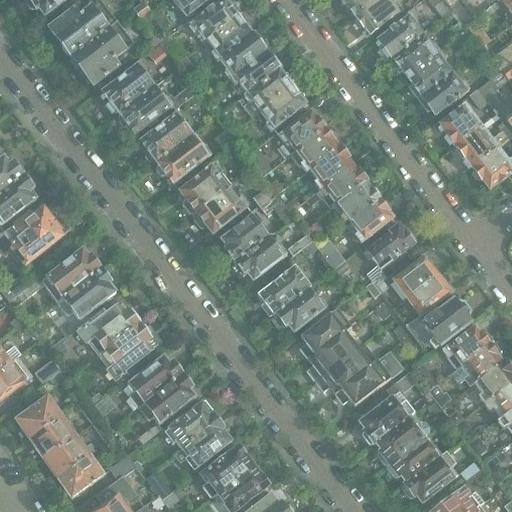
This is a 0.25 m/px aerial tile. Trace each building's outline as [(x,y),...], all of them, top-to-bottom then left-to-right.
[(44,19),(69,0),(25,0),(26,1),(25,6),(29,11),(34,11),(36,14),(38,12),(44,19)] [(104,11),(95,0),(75,0),(65,8),(69,14),(48,30),(61,47),(61,52),(65,58),(70,58),(71,59),(115,24),(105,10),(104,11)] [(170,0),(185,20),(211,0),(170,0)] [(340,0),(340,1),(354,20),(381,0),(340,0)] [(394,3),(391,5),(387,0),(381,0),(354,20),(368,39),(402,13),(394,3)] [(425,0),(432,9),(442,2),(440,0),(425,0)] [(441,0),(448,8),(456,2),(454,0),(441,0)] [(511,0),(507,0),(502,4),(511,17),(511,0)] [(232,6),(229,8),(224,1),(201,18),(199,15),(186,24),(194,35),(197,33),(205,43),(240,16),(232,6)] [(485,12),(494,5),(492,2),(491,1),(488,3),(481,8),(485,12)] [(471,22),(461,9),(456,2),(448,8),(453,14),(461,24),(464,28),(471,22)] [(141,4),(132,11),(140,22),(149,14),(141,4)] [(246,30),(248,28),(240,16),(205,43),(213,54),(210,56),(216,64),(219,61),(219,62),(251,37),(246,30)] [(414,26),(415,24),(409,16),(376,41),(381,48),(378,51),(388,64),(423,38),(414,26)] [(472,22),(471,22),(464,28),(468,34),(474,42),(480,50),(488,43),(472,22)] [(115,24),(71,59),(72,60),(72,66),(76,71),(81,73),(93,89),(130,61),(125,53),(133,47),(115,24)] [(461,24),(453,30),(460,39),(468,34),(464,28),(461,24)] [(159,46),(160,46),(169,39),(164,32),(154,39),(159,46)] [(474,42),(468,34),(460,39),(467,48),(474,42)] [(259,47),(262,45),(254,35),(251,37),(219,62),(227,72),(224,74),(229,80),(264,54),(259,47)] [(158,46),(152,38),(142,45),(148,53),(158,46)] [(433,47),(431,49),(423,38),(388,64),(398,76),(400,75),(406,81),(439,56),(433,47)] [(173,44),(169,39),(160,46),(164,52),(173,44)] [(511,64),(511,44),(490,62),(494,68),(499,74),(500,73),(511,64)] [(159,47),(148,55),(156,65),(167,57),(159,47)] [(272,59),(270,61),(264,54),(229,80),(234,88),(237,86),(245,96),(277,71),(280,70),(272,59)] [(443,64),(444,63),(439,56),(406,81),(410,87),(407,89),(417,102),(451,75),(443,64)] [(511,79),(511,64),(500,73),(508,83),(511,79)] [(117,117),(156,87),(139,66),(101,95),(107,103),(106,104),(107,106),(105,111),(110,117),(116,117),(117,117)] [(499,74),(494,68),(484,75),(489,82),(499,74)] [(189,71),(183,77),(188,84),(195,79),(189,71)] [(245,96),(237,103),(251,121),(259,114),(293,87),(286,77),(283,79),(277,71),(245,96)] [(489,82),(477,92),(487,106),(492,112),(502,105),(494,94),(508,83),(500,73),(499,74),(489,82)] [(461,85),(460,86),(451,75),(417,102),(425,112),(428,110),(435,119),(468,94),(461,85)] [(118,118),(116,125),(121,131),(127,130),(128,131),(129,131),(135,138),(140,134),(167,113),(169,116),(174,112),(179,108),(173,100),(170,96),(165,100),(156,87),(117,117),(118,118)] [(179,108),(184,104),(197,95),(195,93),(191,87),(173,100),(179,108)] [(300,101),(303,99),(293,87),(259,114),(267,125),(264,127),(270,135),(305,108),(300,101)] [(220,99),(215,92),(209,97),(214,104),(220,99)] [(479,112),(487,106),(477,92),(469,98),(473,104),(479,112)] [(202,101),(197,95),(184,104),(189,110),(202,101)] [(455,149),(481,129),(464,107),(438,127),(445,136),(446,140),(451,147),(455,149)] [(319,120),(314,119),(310,114),(278,138),(284,146),(282,147),(290,157),(324,132),(323,130),(324,126),(319,120)] [(155,167),(194,137),(178,115),(139,145),(145,152),(144,153),(145,154),(143,160),(148,166),(154,166),(155,167)] [(511,139),(505,131),(491,142),(481,129),(455,149),(456,153),(461,160),(466,163),(472,171),(498,151),(497,150),(511,139)] [(222,154),(225,152),(235,145),(226,132),(213,142),(222,154)] [(330,133),(325,134),(324,132),(290,157),(298,167),(299,166),(304,173),(336,148),(333,144),(335,140),(330,133)] [(172,187),(210,158),(194,137),(155,167),(156,168),(154,173),(159,180),(165,179),(166,181),(167,180),(172,187)] [(241,152),(244,156),(246,158),(255,151),(250,144),(241,152)] [(241,152),(235,145),(225,152),(234,163),(244,156),(241,152)] [(336,148),(304,173),(306,175),(308,172),(317,183),(312,187),(317,193),(351,167),(347,163),(349,162),(348,161),(348,158),(347,154),(345,151),(342,149),(338,148),(338,147),(336,148)] [(511,159),(507,163),(498,151),(472,171),(473,175),(479,182),(482,184),(489,193),(511,175),(511,159)] [(0,195),(23,178),(21,175),(20,174),(23,172),(17,164),(14,166),(13,164),(8,168),(2,160),(0,161),(0,195)] [(266,165),(257,172),(262,179),(271,172),(266,165)] [(218,178),(221,176),(214,167),(178,194),(185,203),(182,205),(182,208),(189,217),(192,216),(193,217),(227,191),(218,178)] [(356,172),(355,173),(351,167),(305,203),(309,209),(322,200),(330,211),(332,209),(334,211),(366,187),(367,186),(366,185),(367,183),(367,181),(366,180),(366,178),(365,176),(364,175),(362,174),(360,173),(359,173),(357,172),(356,172)] [(0,233),(3,232),(6,230),(3,227),(34,202),(29,195),(33,191),(30,187),(33,184),(26,175),(23,178),(0,195),(0,233)] [(275,182),(268,187),(269,188),(274,195),(275,196),(275,197),(283,191),(275,182)] [(62,200),(71,193),(66,187),(57,193),(62,200)] [(374,191),(369,191),(366,187),(334,211),(338,217),(341,214),(350,226),(379,204),(378,202),(379,197),(374,191)] [(255,198),(260,206),(274,195),(269,188),(255,198)] [(227,191),(193,217),(194,219),(193,222),(200,230),(203,230),(205,228),(212,237),(221,230),(247,211),(240,202),(237,204),(227,191)] [(275,196),(274,195),(260,206),(266,213),(280,202),(275,196)] [(284,208),(289,214),(298,208),(293,201),(284,208)] [(384,205),(380,205),(379,204),(350,226),(347,229),(360,246),(393,222),(388,215),(390,212),(384,205)] [(57,217),(50,223),(41,212),(32,219),(30,216),(6,235),(3,232),(0,233),(0,253),(4,258),(13,250),(26,266),(62,238),(59,233),(66,228),(57,217)] [(224,254),(220,256),(228,266),(231,263),(233,265),(266,239),(257,228),(259,226),(252,218),(228,237),(221,243),(226,249),(222,252),(224,254)] [(313,226),(303,233),(306,237),(308,239),(314,234),(312,232),(316,229),(313,226)] [(406,232),(404,234),(398,227),(364,252),(366,254),(379,271),(368,279),(375,287),(409,261),(403,253),(412,246),(411,245),(414,243),(406,232)] [(302,240),(287,251),(292,258),(300,252),(311,243),(308,239),(306,237),(302,240)] [(279,248),(275,251),(266,239),(233,265),(234,267),(231,270),(238,280),(241,277),(243,279),(247,276),(253,284),(287,258),(279,248)] [(306,259),(317,251),(311,243),(300,252),(306,259)] [(24,290),(7,303),(8,305),(9,305),(13,312),(43,289),(55,305),(99,271),(97,268),(98,265),(94,260),(91,260),(88,257),(86,259),(81,252),(40,284),(39,282),(26,292),(24,290)] [(338,257),(328,264),(333,272),(343,264),(338,257)] [(399,271),(390,278),(394,282),(392,284),(406,301),(436,278),(435,277),(437,274),(432,268),(428,268),(422,260),(413,267),(410,263),(399,271)] [(340,278),(349,270),(345,264),(335,272),(340,278)] [(274,318),(308,292),(311,290),(294,268),(257,296),(274,318)] [(99,271),(55,305),(66,318),(70,315),(77,324),(114,295),(108,287),(110,285),(107,282),(108,279),(105,274),(101,274),(99,271)] [(441,280),(437,280),(436,278),(406,301),(419,319),(406,329),(422,350),(434,341),(440,350),(472,326),(469,322),(470,315),(464,306),(456,305),(453,301),(423,323),(420,319),(449,296),(444,289),(445,285),(441,280)] [(17,281),(0,294),(7,303),(24,290),(17,281)] [(375,300),(380,296),(371,284),(366,289),(375,300)] [(320,302),(316,304),(308,292),(274,318),(275,320),(272,322),(279,330),(281,328),(285,333),(288,330),(293,336),(326,310),(320,302)] [(383,321),(389,316),(381,306),(375,310),(383,321)] [(127,314),(124,317),(118,309),(107,317),(102,310),(82,325),(85,329),(77,336),(85,347),(87,345),(98,360),(138,328),(137,326),(138,323),(133,316),(129,317),(127,314)] [(309,362),(351,329),(338,311),(301,340),(306,346),(300,351),(309,362)] [(8,325),(13,331),(22,323),(18,318),(8,325)] [(27,330),(22,323),(13,331),(18,337),(27,330)] [(63,338),(73,331),(68,325),(58,332),(63,338)] [(143,330),(140,330),(138,328),(98,360),(107,371),(105,373),(118,389),(136,375),(130,368),(149,353),(144,346),(149,342),(147,340),(148,336),(143,330)] [(407,339),(402,332),(399,328),(392,333),(401,344),(407,339)] [(346,335),(352,330),(351,329),(309,362),(314,368),(307,373),(315,383),(357,351),(346,335)] [(468,334),(442,353),(447,360),(455,370),(491,343),(482,332),(479,335),(474,329),(468,334)] [(409,355),(415,350),(407,339),(401,344),(409,355)] [(60,342),(45,353),(50,359),(65,347),(60,342)] [(455,370),(450,374),(459,386),(464,383),(468,388),(473,384),(500,363),(496,357),(499,354),(491,343),(455,370)] [(377,362),(376,361),(364,346),(357,351),(315,383),(324,393),(330,389),(334,395),(377,362)] [(14,348),(3,357),(0,353),(0,370),(16,358),(17,359),(21,356),(14,348)] [(377,362),(334,395),(343,406),(348,402),(354,408),(390,380),(401,372),(388,354),(377,362)] [(0,401),(32,378),(17,359),(16,358),(0,370),(0,401)] [(171,363),(168,365),(163,359),(126,387),(132,395),(128,398),(139,411),(182,377),(171,363)] [(511,373),(511,372),(510,366),(502,362),(500,363),(473,384),(482,396),(478,399),(483,405),(511,382),(511,380),(508,376),(511,373)] [(41,371),(34,376),(41,385),(47,380),(58,372),(53,366),(51,363),(45,367),(41,371)] [(421,368),(412,374),(426,392),(435,386),(421,368)] [(53,387),(63,379),(58,372),(47,380),(48,381),(53,387)] [(188,392),(191,390),(182,377),(139,411),(147,422),(151,419),(157,426),(136,441),(141,447),(161,431),(158,428),(194,400),(188,392)] [(511,382),(483,405),(489,413),(492,410),(499,419),(511,409),(511,382)] [(380,408),(358,425),(364,432),(363,433),(361,438),(368,447),(371,448),(372,447),(372,448),(375,446),(413,416),(415,414),(406,402),(400,407),(394,398),(401,392),(395,385),(374,401),(380,408)] [(435,389),(428,394),(433,400),(438,407),(439,410),(449,402),(444,396),(442,398),(435,389)] [(96,394),(88,400),(93,406),(101,400),(96,394)] [(101,400),(95,405),(103,415),(113,408),(105,397),(101,400)] [(29,441),(60,418),(46,398),(14,422),(27,441),(29,441)] [(433,400),(424,407),(429,414),(438,407),(433,400)] [(76,407),(91,427),(98,422),(84,402),(76,407)] [(212,416),(210,418),(201,406),(166,432),(175,443),(174,445),(180,453),(217,424),(212,416)] [(511,409),(499,419),(500,421),(498,423),(503,430),(506,428),(511,436),(511,409)] [(413,416),(375,446),(377,449),(379,452),(377,454),(378,455),(377,456),(377,458),(384,468),(386,467),(387,468),(422,441),(429,436),(429,429),(426,425),(420,424),(419,424),(413,416)] [(454,427),(460,423),(456,417),(449,422),(454,427)] [(41,462),(74,438),(60,418),(29,441),(33,447),(32,448),(41,462)] [(113,440),(98,422),(91,427),(105,446),(113,440)] [(460,435),(468,429),(462,422),(460,423),(454,427),(460,435)] [(217,424),(175,457),(181,466),(188,460),(196,470),(200,467),(202,471),(218,459),(216,455),(220,452),(230,444),(221,432),(223,430),(217,424)] [(453,448),(463,441),(459,436),(449,444),(453,448)] [(89,448),(84,452),(74,438),(41,462),(51,474),(52,473),(57,480),(88,457),(89,458),(94,454),(89,448)] [(478,458),(487,451),(478,440),(469,447),(478,458)] [(422,441),(387,468),(387,469),(387,471),(393,480),(396,480),(397,479),(398,480),(400,479),(405,485),(440,458),(434,450),(431,452),(422,441)] [(241,458),(243,457),(236,449),(199,477),(206,486),(202,489),(211,501),(217,497),(251,470),(241,458)] [(403,488),(402,491),(409,500),(412,500),(413,499),(414,500),(416,499),(421,506),(447,486),(456,479),(449,470),(455,466),(445,453),(440,458),(405,485),(403,486),(404,487),(403,488)] [(102,478),(89,458),(88,457),(57,480),(55,481),(70,501),(102,478)] [(108,471),(116,483),(135,469),(126,458),(108,471)] [(472,465),(459,475),(465,483),(472,478),(478,473),(472,465)] [(138,467),(135,469),(137,473),(139,476),(143,473),(138,467)] [(497,468),(489,474),(497,485),(505,479),(497,468)] [(226,511),(236,511),(267,489),(252,469),(251,470),(217,497),(225,507),(224,508),(226,511)] [(478,473),(472,478),(477,484),(489,475),(484,469),(478,473)] [(101,508),(95,511),(127,511),(125,507),(136,500),(122,481),(110,490),(96,500),(101,508)] [(173,495),(167,487),(156,495),(162,503),(173,495)] [(443,505),(434,511),(473,511),(474,511),(482,505),(475,495),(471,498),(464,489),(443,505)] [(173,495),(162,503),(168,510),(178,502),(173,495)] [(285,511),(280,504),(278,506),(271,496),(249,511),(285,511)]
